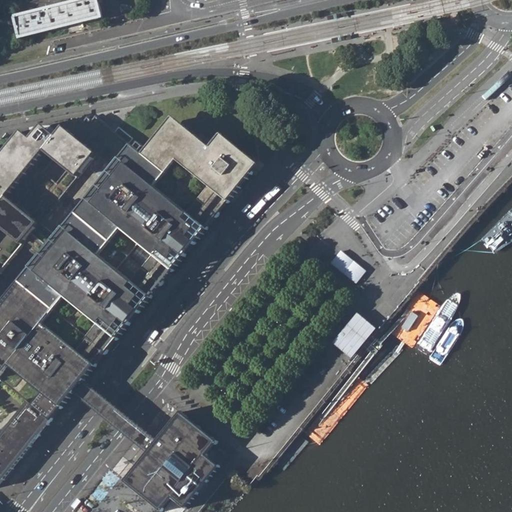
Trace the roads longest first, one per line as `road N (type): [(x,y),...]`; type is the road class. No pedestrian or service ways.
road 1 (primary): [(328,140),(16,511)]
road 2 (primary): [(52,511),(285,227),(324,188),(360,170)]
road 3 (primary): [(340,0),(0,81)]
road 4 (primary): [(0,112),(233,76),(299,89),(336,117)]
road 5 (primary): [(391,145),(495,46),(510,19)]
road 6 (primary): [(487,11),(469,43),(425,83),(391,107),(372,109)]
